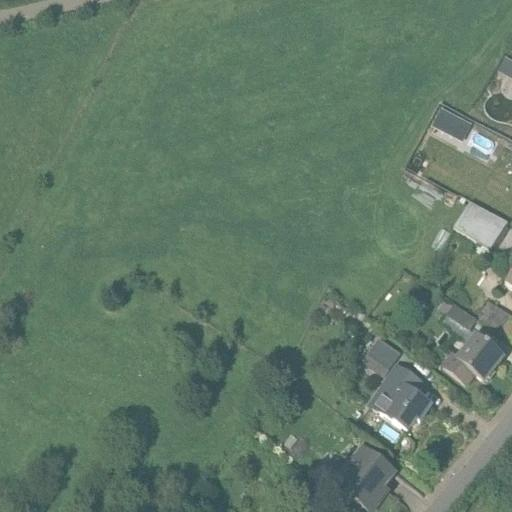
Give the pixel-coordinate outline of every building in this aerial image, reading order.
[(492,218),(475,246),(478,248),(489,254),(506,226),(492,218)] [(496,259),(490,268),(499,274),(505,265),(504,264),(496,259)] [(437,312),(446,319),(469,335),(469,334),(477,324),(476,323),(444,302),(437,312)] [(511,320),(488,304),(476,323),(477,324),(508,344),(511,337),(511,320)] [(490,350),(475,339),(467,348),(458,360),(453,356),(442,370),(464,389),(473,377),(484,386),(502,363),(489,352),(490,350)] [(419,425),(430,409),(415,399),(423,388),(396,370),(369,410),(406,435),(415,423),(419,425)] [(383,491),(394,478),(395,476),(362,450),(333,486),(364,511),(373,511),(388,495),(383,491)]
